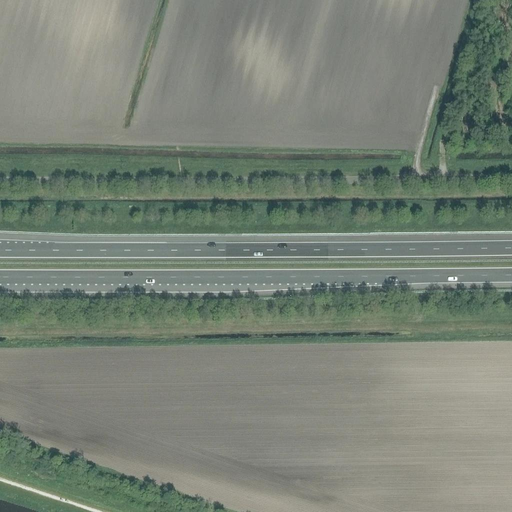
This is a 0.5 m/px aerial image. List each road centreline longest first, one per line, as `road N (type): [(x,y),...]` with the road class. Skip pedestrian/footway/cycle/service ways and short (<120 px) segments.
road 1 (motorway): [(511,243),(0,249)]
road 2 (motorway): [(0,275),(511,272)]
road 3 (unclassified): [(0,178),(511,176)]
